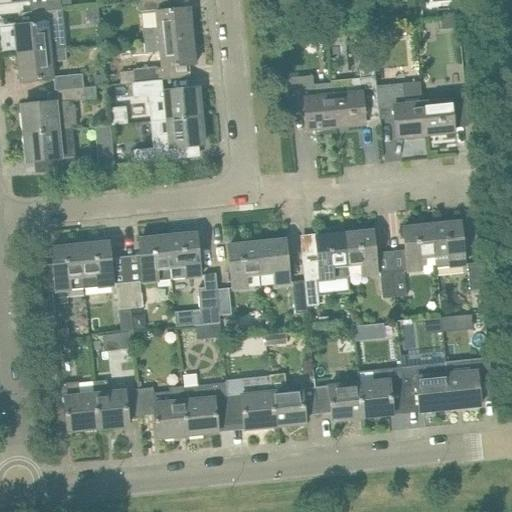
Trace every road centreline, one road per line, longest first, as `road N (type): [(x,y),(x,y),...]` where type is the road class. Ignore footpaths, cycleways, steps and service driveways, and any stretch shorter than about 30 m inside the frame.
road 1 (residential): [(18,492),(511,442)]
road 2 (residential): [(0,216),(244,192)]
road 3 (residential): [(244,192),(303,195),(461,179)]
road 4 (residential): [(244,192),(226,0)]
road 5 (residential): [(18,492),(0,306)]
